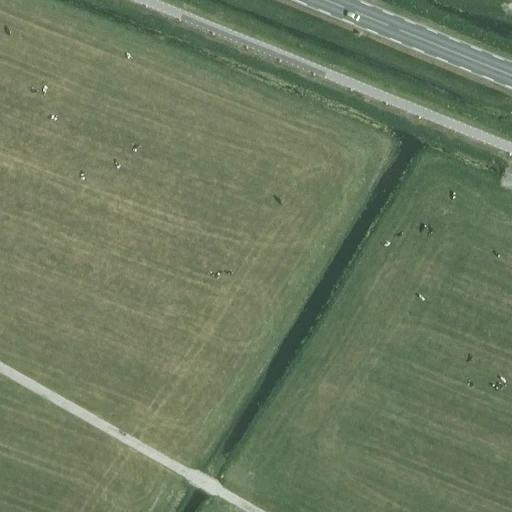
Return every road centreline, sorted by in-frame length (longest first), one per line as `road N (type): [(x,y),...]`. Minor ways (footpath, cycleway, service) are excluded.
road 1 (track): [(254,511),(0,367)]
road 2 (primary): [(511,76),(322,0)]
